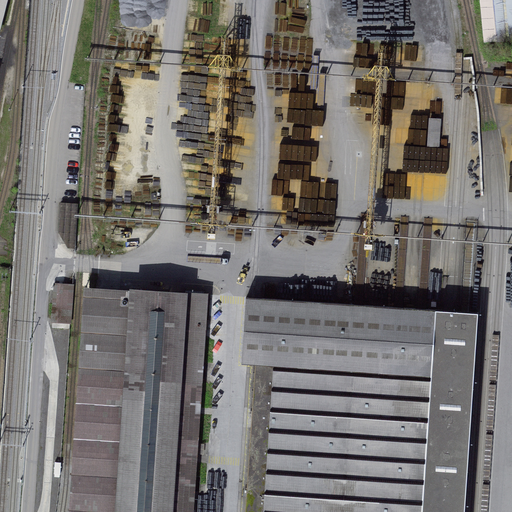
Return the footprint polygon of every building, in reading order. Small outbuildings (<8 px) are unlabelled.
[(376,20),(372,0),(366,0),(349,3),(353,24),(376,20)] [(511,0),(502,0),(506,42),(511,41),(511,0)] [(439,121),(429,120),(428,145),(438,146),(439,121)] [(115,511),(131,290),(84,286),(68,511),(115,511)] [(131,290),(131,291),(115,511),(191,511),(198,408),(206,295),(131,290)] [(241,363),(255,364),(250,427),(244,511),(462,511),(476,314),(442,311),(435,311),(245,298),(241,363)]
